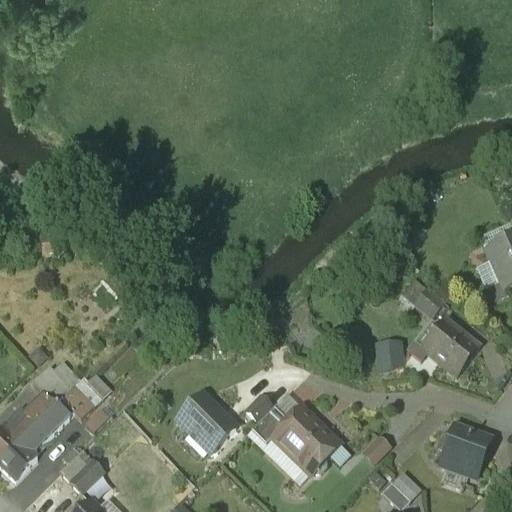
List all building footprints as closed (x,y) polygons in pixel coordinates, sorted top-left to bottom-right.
[(511,221),(477,238),(484,254),(511,241),(511,221)] [(511,241),(484,254),(490,267),(502,294),(508,291),(511,289),(511,241)] [(508,291),(502,294),(490,267),(477,273),(491,307),(511,299),(508,291)] [(428,290),(415,281),(403,296),(416,306),(428,290)] [(450,308),(428,290),(416,306),(433,320),(437,323),(439,321),(450,308)] [(427,358),(421,353),(444,323),(439,321),(437,323),(433,320),(406,355),(420,366),(427,358)] [(480,351),(444,323),(421,353),(427,358),(457,381),(480,351)] [(319,333),(310,346),(325,355),(334,345),(319,333)] [(400,345),(377,348),(379,374),(403,368),(400,345)] [(80,385),(63,366),(54,374),(52,375),(70,394),(80,385)] [(50,370),(33,387),(43,398),(44,398),(46,400),(50,395),(61,406),(71,396),(70,394),(52,375),(54,374),(50,370)] [(94,412),(75,392),(61,406),(56,410),(69,423),(74,418),(82,425),(94,412)] [(20,414),(3,432),(2,431),(0,432),(0,466),(56,410),(46,400),(44,398),(43,398),(23,417),(20,414)] [(273,413),(288,427),(302,413),(287,398),(273,413)] [(261,399),(246,414),(258,425),(272,410),(261,399)] [(209,409),(185,433),(214,463),(227,450),(221,444),(232,434),(209,409)] [(56,410),(0,466),(0,470),(15,485),(37,464),(33,460),(69,423),(56,410)] [(273,413),(251,435),(267,451),(273,444),(272,443),(288,427),(273,413)] [(341,450),(302,413),(288,427),(272,443),(273,444),(311,481),(313,479),(320,479),(326,473),(325,466),(341,450)] [(490,444),(455,431),(440,470),(476,483),(490,444)] [(267,451),(251,435),(246,440),(300,492),(311,481),(273,444),(267,451)] [(363,458),(375,470),(391,453),(379,442),(363,458)] [(76,461),(60,478),(70,489),(88,472),(76,461)] [(88,472),(70,489),(81,500),(104,478),(93,466),(88,472)] [(421,496),(402,479),(392,489),(410,507),(421,496)] [(392,489),(382,500),(395,511),(405,511),(410,507),(392,489)]
